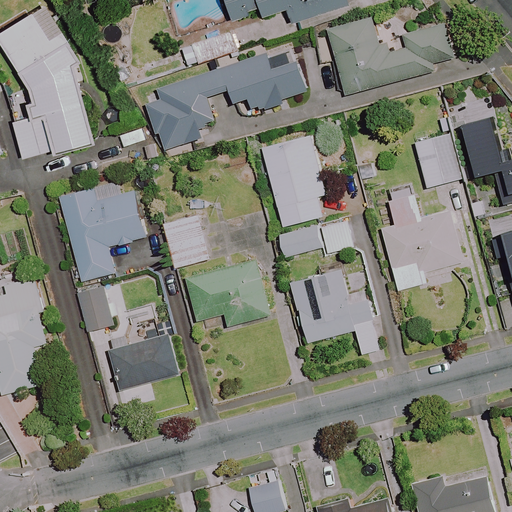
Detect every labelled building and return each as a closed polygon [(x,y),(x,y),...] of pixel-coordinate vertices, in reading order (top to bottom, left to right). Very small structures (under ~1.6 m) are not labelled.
[(221,0),(228,21),(259,12),(260,16),(285,8),(289,23),(345,6),(343,0),(221,0)] [(0,27),(0,42),(23,84),(30,115),(10,119),(19,158),(56,150),(57,154),(95,146),(71,54),(43,4),(0,27)] [(328,31),(338,65),(295,77),(307,118),(365,101),(363,91),(436,70),(433,63),(453,57),(443,25),(403,36),(407,49),(382,56),(371,19),(328,31)] [(239,51),(233,33),(181,50),(187,68),(239,51)] [(502,177),(486,108),(438,120),(442,136),(415,142),(426,189),(462,180),(464,186),(502,177)] [(326,195),(311,136),(262,148),(282,228),(323,218),(318,197),(326,195)] [(97,203),(93,189),(59,199),(81,282),(115,273),(109,248),(144,239),(132,193),(97,203)] [(421,221),(414,195),(386,203),(393,227),(380,231),(398,292),(427,284),(424,274),(462,263),(448,213),(421,221)] [(502,292),(511,289),(511,205),(481,213),(502,292)] [(209,261),(198,216),(162,225),(174,270),(209,261)] [(324,249),(318,226),(277,236),(282,260),(324,249)] [(269,316),(255,261),(185,279),(197,322),(225,314),(228,327),(269,316)] [(350,306),(340,266),(289,279),(306,344),(354,331),(360,356),(379,351),(367,301),(350,306)] [(45,312),(35,277),(2,286),(5,294),(0,295),(0,387),(2,396),(45,384),(35,347),(48,344),(39,313),(45,312)] [(117,326),(107,286),(77,293),(86,333),(117,326)] [(179,374),(168,335),(115,350),(126,389),(179,374)] [(490,511),(483,479),(443,489),(440,479),(413,486),(419,511),(490,511)] [(283,511),(286,511),(279,484),(247,493),(252,511),(283,511)] [(385,511),(383,498),(319,511),(385,511)]
